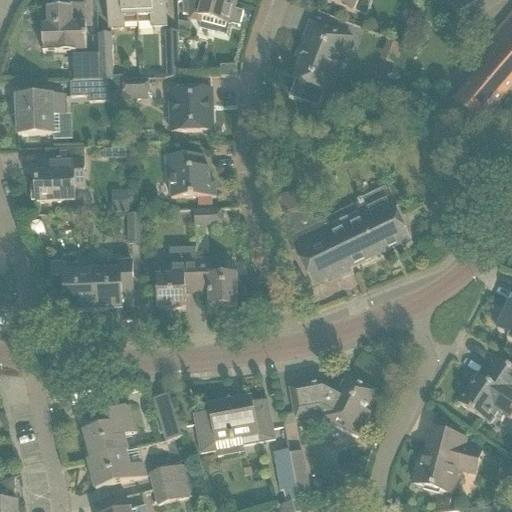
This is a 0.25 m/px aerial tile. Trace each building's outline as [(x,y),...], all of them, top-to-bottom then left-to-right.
[(125,25),(138,25),(136,0),(108,0),(110,31),(125,31),(125,25)] [(166,30),(164,0),(136,0),(138,25),(150,24),(151,30),(166,30)] [(188,0),(189,0),(182,0),(183,16),(189,16),(190,20),(200,23),(199,31),(227,37),(230,25),(240,28),(243,13),(234,10),(236,0),(188,0)] [(318,0),(354,14),(359,0),(318,0)] [(464,29),(505,0),(452,0),(447,4),(464,29)] [(49,27),(42,27),(43,54),(76,53),(76,52),(87,52),(86,25),(84,25),(84,5),(70,6),(70,8),(48,9),(49,27)] [(480,125),(511,87),(511,14),(470,64),(478,71),(452,102),(480,125)] [(297,82),(291,97),(319,108),(325,93),(331,96),(353,39),(328,30),(310,22),(298,52),(303,54),(292,80),(297,82)] [(166,80),(180,80),(178,34),(164,34),(166,80)] [(122,77),(112,78),(111,35),(98,36),(99,57),(99,64),(100,82),(100,83),(122,82),(122,77)] [(73,58),(73,68),(74,83),(82,83),(100,82),(99,57),(87,57),(73,58)] [(123,103),(150,102),(149,80),(122,82),(122,92),(123,103)] [(109,92),(122,92),(122,82),(100,83),(86,83),(73,84),(70,84),(71,99),(89,99),(89,103),(109,103),(109,92)] [(169,134),(213,132),(211,90),(167,92),(169,134)] [(55,118),(66,117),(66,97),(17,99),(18,138),(56,136),(55,118)] [(126,148),(114,148),(115,160),(127,160),(126,148)] [(209,170),(202,170),(201,157),(165,158),(166,184),(169,184),(170,200),(215,198),(215,185),(210,185),(209,170)] [(74,190),(85,190),(84,161),(42,163),(42,174),(35,174),(37,205),(75,203),(74,190)] [(349,270),(410,241),(384,188),(357,201),(359,205),(289,238),(312,287),(337,276),(340,281),(351,275),(349,270)] [(128,192),(115,192),(116,213),(129,213),(128,192)] [(299,192),(272,200),(278,221),(305,212),(303,204),(299,192)] [(141,216),(127,216),(128,246),(142,246),(141,216)] [(197,289),(196,262),(195,250),(169,251),(170,277),(157,278),(158,311),(186,310),(185,289),(197,289)] [(222,261),(196,262),(196,250),(195,250),(196,262),(197,289),(209,288),(210,309),(238,308),(236,276),(223,277),(222,261)] [(119,273),(92,274),(94,313),(122,312),(122,302),(133,301),(132,281),(132,263),(119,264),(119,273)] [(65,266),(52,266),(53,302),(65,301),(65,314),(94,313),(92,274),(65,275),(65,266)] [(511,304),(509,304),(497,332),(509,337),(507,342),(511,343),(511,304)] [(478,377),(459,405),(475,416),(488,425),(498,412),(510,420),(511,417),(511,394),(511,393),(511,391),(511,369),(497,360),(483,380),(478,377)] [(365,412),(375,393),(346,379),(340,391),(323,383),(289,389),(295,420),(323,415),(327,417),(325,422),(358,438),(370,414),(365,412)] [(169,396),(154,400),(166,443),(182,438),(169,396)] [(209,413),(193,416),(197,435),(201,456),(216,453),(215,448),(243,443),(244,447),(255,445),(275,441),(267,401),(252,404),(251,397),(207,405),(209,413)] [(136,434),(135,427),(130,408),(101,415),(104,428),(84,433),(88,448),(85,449),(88,463),(129,453),(125,437),(136,434)] [(468,442),(451,437),(432,432),(423,465),(418,464),(413,485),(454,495),(460,474),(475,479),(483,451),(467,447),(468,442)] [(127,454),(129,453),(88,463),(96,492),(147,478),(144,465),(131,468),(127,454)] [(180,468),(149,476),(153,492),(184,484),(180,468)] [(293,473),(276,476),(280,493),(283,493),(296,490),(294,479),(293,473)] [(298,501),(311,498),(307,477),(294,479),(296,490),(298,501)] [(0,511),(17,511),(18,502),(14,502),(15,479),(0,485),(0,511)] [(184,484),(153,492),(157,507),(188,499),(184,484)] [(286,503),(296,501),(298,501),(296,490),(283,493),(286,503)] [(280,511),(299,511),(296,501),(279,507),(280,511)]
